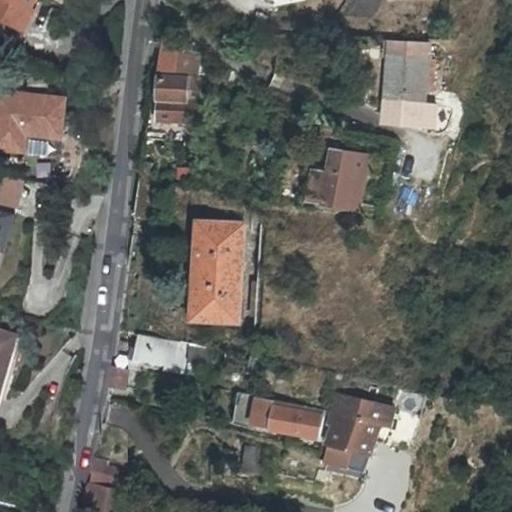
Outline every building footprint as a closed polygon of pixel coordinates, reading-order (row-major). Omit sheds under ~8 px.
[(34,0),(0,0),(0,15),(14,23),(23,5),(30,9),(34,0)] [(267,0),(280,8),(318,1),(317,0),(267,0)] [(23,5),(14,23),(20,27),(30,9),(23,5)] [(163,41),(162,63),(162,73),(205,75),(205,68),(199,67),(199,64),(187,63),(188,44),(163,41)] [(428,75),(409,74),(407,104),(426,105),(427,91),(428,77),(428,75)] [(435,77),(428,77),(427,91),(434,92),(435,77)] [(200,80),(160,78),(157,122),(200,123),(201,102),(200,102),(200,80)] [(69,93),(1,82),(0,87),(0,137),(24,141),(27,125),(62,131),(69,93)] [(335,145),(323,205),(373,215),(375,206),(362,203),(366,176),(354,173),(357,155),(355,155),(356,148),(342,145),(341,152),(339,151),(339,146),(335,145)] [(433,163),(410,157),(399,196),(421,204),(433,163)] [(0,174),(0,203),(22,206),(25,178),(0,174)] [(167,184),(139,179),(134,218),(162,223),(167,184)] [(373,220),(353,216),(351,231),(371,234),(373,220)] [(16,224),(0,219),(0,261),(3,249),(10,250),(16,224)] [(248,227),(205,219),(197,267),(240,275),(248,227)] [(197,267),(189,316),(232,323),(240,275),(197,267)] [(0,397),(17,335),(0,330),(0,397)] [(184,371),(183,374),(194,376),(200,347),(137,334),(135,348),(118,345),(115,366),(140,371),(142,362),(184,371)] [(269,361),(259,359),(256,375),(265,377),(269,361)] [(129,372),(115,369),(115,366),(110,387),(126,389),(129,372)] [(389,405),(334,394),(331,411),(334,412),(341,413),(336,425),(327,443),(363,453),(375,422),(385,424),(389,405)] [(277,401),(261,398),(256,429),(268,431),(272,428),(320,437),(324,416),(276,406),(277,401)] [(334,412),(331,423),(336,425),(341,413),(334,412)] [(257,474),(259,445),(243,444),(240,473),(257,474)] [(91,484),(119,490),(122,471),(94,466),(91,484)] [(86,511),(125,511),(130,492),(119,490),(91,484),(85,511),(86,511)]
